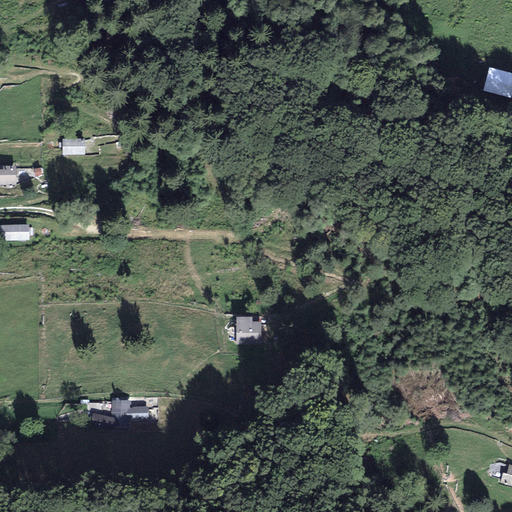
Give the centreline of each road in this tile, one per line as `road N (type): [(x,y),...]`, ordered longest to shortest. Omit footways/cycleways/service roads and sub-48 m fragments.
road 1 (track): [(19,206),(111,232),(242,237)]
road 2 (track): [(220,511),(117,495),(0,490)]
